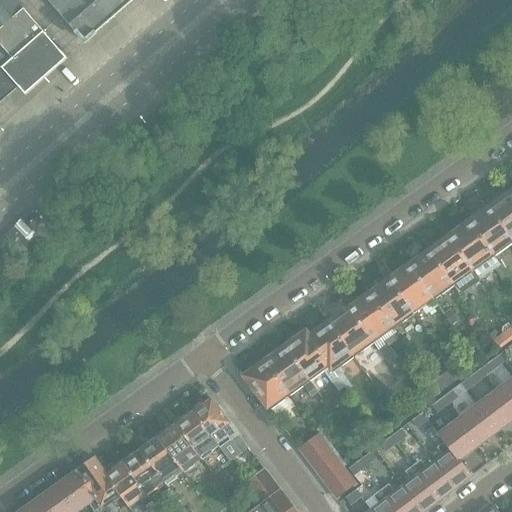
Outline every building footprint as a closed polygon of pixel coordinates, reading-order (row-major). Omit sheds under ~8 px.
[(0,0),(0,65),(19,87),(26,81),(33,88),(66,59),(43,33),(40,29),(21,7),(14,0),(47,0),(62,17),(66,21),(85,43),(89,39),(89,40),(133,0),(0,0)] [(0,103),(18,88),(19,88),(19,87),(0,65),(0,103)] [(490,207),(490,208),(511,238),(511,196),(509,193),(506,195),(501,199),(497,198),(490,203),(490,207)] [(470,222),(469,222),(493,256),(494,256),(511,243),(511,242),(511,238),(490,208),(488,209),(481,214),(477,213),(470,218),(470,222)] [(13,247),(43,221),(35,212),(5,238),(13,247)] [(450,236),(449,237),(473,270),(478,277),(491,267),(502,281),(508,276),(508,275),(494,256),(493,256),(469,222),(461,228),(458,227),(450,232),(450,236)] [(437,246),(429,251),(453,285),(459,293),(462,297),(482,282),(478,277),(473,270),(449,237),(448,238),(444,236),(437,241),(437,246)] [(417,260),(409,265),(433,299),(451,286),(453,285),(429,251),(428,252),(424,251),(417,256),(417,260)] [(397,274),(390,279),(414,313),(433,299),(409,265),(408,266),(404,265),(398,270),(397,274)] [(376,289),(369,294),(394,328),(407,318),(411,315),(412,315),(414,313),(390,279),(387,281),(384,280),(377,285),(376,289)] [(356,303),(349,308),(373,342),(380,338),(391,330),(394,328),(369,294),(367,296),(366,295),(363,294),(357,299),(356,303)] [(337,318),(330,323),(354,356),(373,342),(349,308),(347,309),(343,309),(337,314),(337,318)] [(449,310),(444,314),(451,324),(457,320),(449,310)] [(316,332),(309,337),(338,376),(342,373),(344,372),(340,366),(354,356),(330,323),(328,324),(327,324),(324,323),(317,328),(316,332)] [(500,349),(510,342),(511,340),(511,326),(494,341),(500,349)] [(286,346),(284,347),(309,381),(324,371),(338,390),(344,385),(338,376),(309,337),(306,332),(297,338),(293,338),(286,343),(286,346)] [(406,338),(402,340),(408,349),(412,346),(406,338)] [(389,364),(395,359),(385,345),(379,349),(389,364)] [(265,361),(264,362),(289,396),(290,395),(302,386),(312,399),(317,395),(318,394),(309,381),(284,347),(276,353),(273,352),(266,357),(265,361)] [(468,371),(478,364),(473,358),(463,365),(468,371)] [(359,361),(358,362),(365,372),(367,371),(369,369),(362,359),(359,361)] [(244,376),(269,410),(270,410),(289,396),(264,362),(256,368),(253,366),(246,371),(246,375),(244,376)] [(489,363),(480,371),(485,377),(494,370),(489,363)] [(480,371),(469,378),(474,385),(485,377),(480,371)] [(342,373),(338,376),(344,385),(347,390),(352,386),(342,373)] [(443,376),(434,383),(442,393),(451,387),(443,376)] [(511,412),(511,379),(496,392),(511,412)] [(451,392),(442,399),(447,406),(457,399),(451,392)] [(496,432),(511,419),(511,412),(496,392),(477,406),(496,432)] [(442,399),(431,407),(436,414),(447,406),(442,399)] [(240,453),(247,448),(210,400),(204,404),(200,404),(195,408),(194,412),(193,413),(217,447),(219,446),(225,455),(236,447),(240,453)] [(477,446),(496,432),(477,406),(458,420),(477,446)] [(199,460),(217,447),(193,413),(186,417),(183,416),(177,421),(177,424),(175,426),(199,460)] [(417,428),(428,420),(423,414),(413,421),(417,428)] [(459,460),(477,446),(458,420),(439,435),(444,442),(459,460)] [(181,473),(199,460),(175,426),(169,430),(165,429),(159,433),(159,438),(157,439),(181,473)] [(401,431),(391,438),(396,444),(405,437),(401,431)] [(321,434),(300,449),(301,451),(301,452),(307,460),(308,459),(308,460),(326,447),(329,445),(321,434)] [(391,438),(380,446),(385,453),(396,444),(391,438)] [(164,485),(181,473),(157,439),(151,443),(147,442),(141,446),(141,450),(140,451),(164,485)] [(346,440),(335,448),(344,459),(355,451),(352,447),(347,441),(346,440)] [(471,477),(459,460),(444,442),(438,447),(444,455),(433,464),(453,490),(471,477)] [(326,447),(308,460),(310,462),(309,463),(315,471),(316,470),(317,472),(338,457),(329,445),(326,447)] [(147,497),(164,485),(140,451),(133,455),(130,454),(124,458),(124,463),(123,463),(147,497)] [(369,455),(360,461),(365,467),(374,461),(369,455)] [(317,473),(323,481),(324,481),(325,482),(332,477),(342,469),(345,466),(338,457),(317,472),(317,473)] [(102,470),(95,460),(94,459),(77,472),(102,506),(119,494),(102,470)] [(360,461),(349,469),(354,476),(363,469),(365,467),(360,461)] [(433,464),(426,469),(420,461),(411,468),(437,502),(453,490),(433,464)] [(132,511),(130,509),(147,497),(123,463),(116,468),(114,466),(110,464),(102,470),(119,494),(125,502),(120,506),(123,511),(132,511)] [(422,511),(423,511),(437,502),(411,468),(405,472),(411,481),(403,487),(422,511)] [(332,477),(325,482),(325,483),(325,484),(330,491),(331,492),(332,491),(332,492),(332,493),(336,499),(337,498),(355,485),(349,477),(342,469),(332,477)] [(266,472),(264,473),(263,471),(247,483),(242,476),(241,476),(241,477),(238,479),(242,485),(250,495),(252,494),(253,496),(271,482),(270,481),(271,480),(266,472)] [(94,511),(102,506),(77,472),(59,484),(78,510),(88,503),(94,511)] [(274,484),(273,484),(271,482),(253,496),(259,504),(261,506),(279,492),(280,491),(274,484)] [(75,511),(78,510),(59,484),(43,496),(54,511),(75,511)] [(236,505),(250,495),(242,485),(229,495),(236,505)] [(422,511),(403,487),(394,494),(388,485),(382,490),(399,511),(422,511)] [(171,501),(174,498),(168,490),(163,494),(167,500),(169,498),(171,501)] [(374,511),(399,511),(382,490),(372,497),(379,506),(373,510),(374,511)] [(284,497),(283,498),(279,492),(261,506),(259,504),(248,511),(285,511),(291,508),(290,506),(290,505),(284,497)] [(350,506),(360,498),(356,492),(345,500),(350,506)] [(54,511),(43,496),(25,509),(27,511),(54,511)] [(149,511),(155,511),(157,511),(151,502),(145,506),(149,511)]
